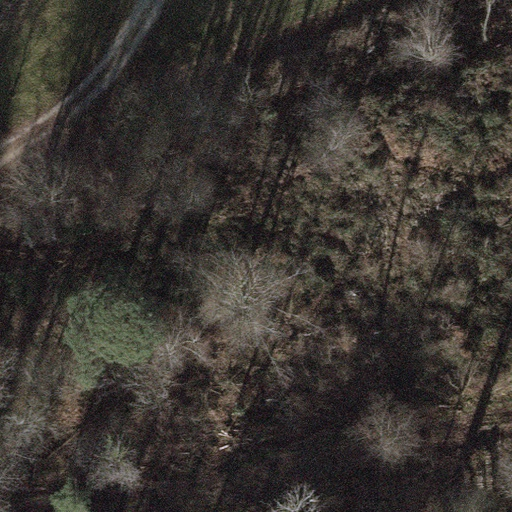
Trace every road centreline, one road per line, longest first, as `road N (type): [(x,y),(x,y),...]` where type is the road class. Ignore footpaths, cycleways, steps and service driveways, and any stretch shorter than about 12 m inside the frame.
road 1 (track): [(80,511),(265,484),(511,415)]
road 2 (track): [(0,177),(28,163),(141,42),(161,0)]
